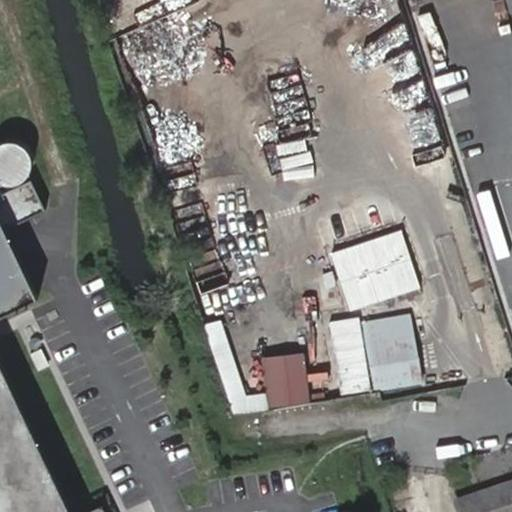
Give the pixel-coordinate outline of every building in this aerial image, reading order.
[(0,511),(73,511),(0,358),(0,311),(38,294),(5,226),(45,207),(30,177),(24,179),(23,176),(28,170),(30,162),(30,154),(28,150),(26,146),(19,141),(11,138),(7,138),(2,139),(0,139),(0,511)] [(369,265),(379,303),(423,292),(413,254),(369,265)] [(411,314),(362,322),(374,391),(424,382),(411,314)] [(265,355),(273,407),(315,400),(307,348),(265,355)] [(511,511),(511,479),(476,491),(482,511),(511,511)] [(482,511),(476,491),(457,497),(462,511),(482,511)]
